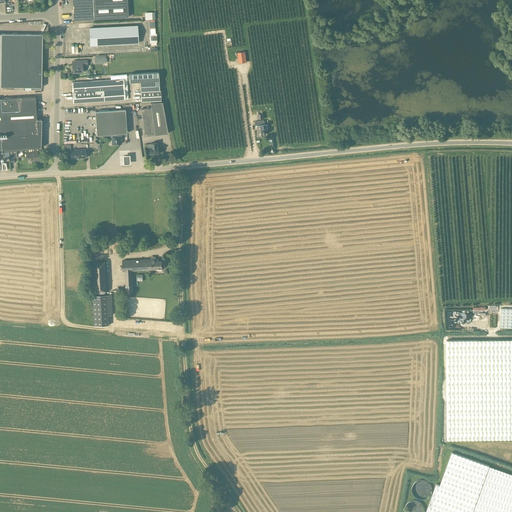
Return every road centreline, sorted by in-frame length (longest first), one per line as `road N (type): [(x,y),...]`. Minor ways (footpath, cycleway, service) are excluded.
road 1 (tertiary): [(54,173),(511,143)]
road 2 (track): [(180,240),(189,423),(221,489),(215,511)]
road 3 (unclassified): [(54,173),(56,14)]
